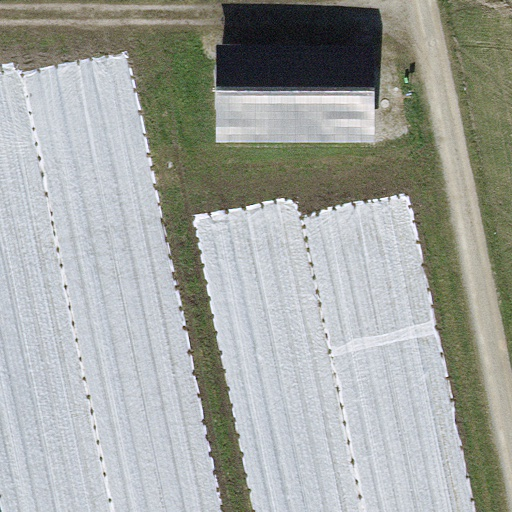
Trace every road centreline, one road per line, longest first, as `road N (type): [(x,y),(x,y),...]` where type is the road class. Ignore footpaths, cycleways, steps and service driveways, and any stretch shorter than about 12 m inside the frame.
road 1 (track): [(428,0),(511,423)]
road 2 (track): [(0,19),(431,17)]
